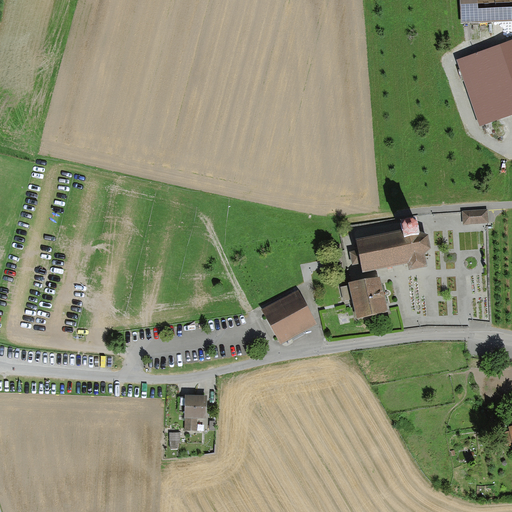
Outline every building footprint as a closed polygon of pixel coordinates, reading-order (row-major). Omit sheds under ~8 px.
[(511,0),(460,0),(461,25),(511,22),(511,0)] [(511,49),(466,65),(486,124),(511,114),(511,49)] [(464,212),(464,223),(487,221),(486,211),(464,212)] [(402,232),(357,241),(360,259),(363,274),(408,266),(409,271),(427,267),(424,255),(431,250),(429,238),(420,237),(419,233),(417,220),(400,223),(402,232)] [(381,280),(351,287),(358,318),(388,312),(381,280)] [(300,301),(267,319),(280,342),(313,324),(300,301)] [(208,396),(185,395),(185,431),(198,431),(198,419),(208,419),(208,396)] [(181,432),(169,432),(170,449),(178,449),(178,444),(181,444),(181,432)]
